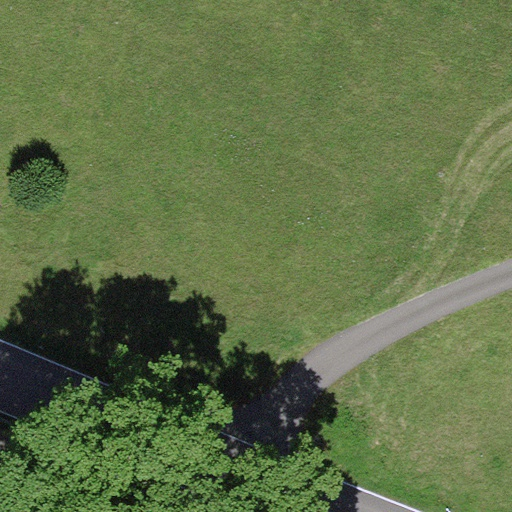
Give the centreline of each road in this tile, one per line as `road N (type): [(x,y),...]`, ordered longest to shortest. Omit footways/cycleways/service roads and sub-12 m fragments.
road 1 (track): [(511,263),(371,325),(216,469)]
road 2 (primary): [(327,511),(0,377)]
